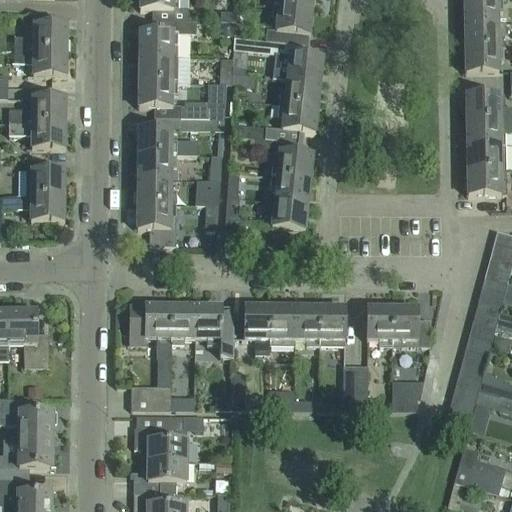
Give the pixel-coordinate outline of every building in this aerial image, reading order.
[(177,14),(177,0),(139,0),(139,15),(151,15),(151,26),(186,26),(186,14),(177,14)] [(273,0),(272,11),(311,15),(312,0),(273,0)] [(463,2),(464,29),(496,28),(495,16),(502,16),(502,2),(463,2)] [(308,39),(311,15),(272,11),(271,23),(276,24),(275,35),(267,34),(266,46),(269,47),(305,50),(306,39),(308,39)] [(53,20),(53,19),(33,19),(33,43),(27,43),(14,42),(13,55),(65,56),(66,31),(52,30),(52,20),(53,20)] [(186,26),(151,26),(150,26),(150,37),(139,37),(138,62),(177,63),(177,39),(193,39),(193,27),(186,26)] [(504,28),(496,28),(464,29),(464,54),(502,53),(502,41),(504,40),(504,28)] [(268,58),(269,47),(266,46),(232,43),(231,55),(268,58)] [(503,66),(502,53),(464,54),(465,78),(497,78),(497,66),(503,66)] [(65,81),(65,56),(13,55),(13,69),(27,69),(32,69),(32,81),(65,81)] [(319,89),(322,63),(283,59),(281,73),(287,74),(286,85),(319,89)] [(177,63),(138,62),(138,88),(176,88),(176,87),(188,87),(188,63),(177,63)] [(229,90),(230,79),(232,65),(221,63),(218,89),(229,90)] [(254,92),(255,82),(230,79),(229,90),(254,92)] [(316,115),(319,89),(286,85),(284,97),(279,96),(277,110),(316,115)] [(176,101),(176,88),(138,88),(138,112),(170,113),(170,101),(176,101)] [(504,100),(497,100),(465,100),(465,127),(511,125),(511,112),(504,112),(504,100)] [(64,130),(64,103),(31,103),(31,116),(9,115),(9,129),(64,130)] [(225,113),(208,112),(208,108),(184,107),(184,111),(180,111),(180,124),(224,124),(225,113)] [(314,138),(316,115),(277,110),(276,123),(282,123),(281,134),(264,133),(230,130),(229,142),(255,144),(301,148),(302,137),(314,138)] [(223,136),(224,124),(180,124),(180,135),(223,136)] [(511,125),(465,127),(466,151),(504,151),(504,138),(511,138),(511,125)] [(64,154),(64,130),(9,129),(9,142),(31,142),(30,154),(64,154)] [(170,135),(137,134),(137,160),(176,161),(197,161),(197,147),(170,147),(170,135)] [(300,159),(301,148),(255,144),(254,156),(278,158),(277,169),(271,168),(270,182),(309,186),(311,160),(300,159)] [(505,176),(505,161),(504,151),(466,151),(466,176),(505,176)] [(175,174),(176,161),(137,160),(137,185),(169,185),(169,174),(175,174)] [(216,188),(217,160),(206,160),(206,187),(216,188)] [(63,202),(63,176),(30,176),(19,176),(18,201),(63,202)] [(235,203),(236,176),(225,176),(224,203),(235,203)] [(505,200),(505,176),(466,176),(467,201),(505,200)] [(306,212),(309,186),(270,182),(268,195),(269,195),(268,207),(306,212)] [(169,197),(169,185),(137,185),(137,209),(175,210),(175,197),(169,197)] [(216,212),(216,188),(206,187),(205,210),(204,210),(204,211),(216,212)] [(63,202),(18,201),(16,201),(16,202),(1,204),(0,204),(0,247),(2,247),(2,228),(2,217),(16,214),(30,214),(30,227),(63,227),(63,202)] [(237,203),(235,203),(224,203),(223,236),(236,236),(237,203)] [(304,235),(306,212),(268,207),(266,232),(304,235)] [(175,224),(175,210),(137,209),(136,235),(169,235),(169,224),(175,224)] [(216,236),(216,212),(204,211),(203,235),(216,236)] [(511,252),(511,240),(496,236),(493,248),(511,252)] [(511,265),(511,252),(493,248),(490,260),(511,265)] [(510,277),(511,268),(511,265),(490,260),(487,271),(510,277)] [(507,288),(510,277),(487,271),(484,282),(507,288)] [(503,301),(507,288),(484,282),(480,294),(503,301)] [(500,311),(503,301),(480,294),(477,305),(500,311)] [(497,323),(499,315),(500,311),(477,305),(474,317),(497,323)] [(169,350),(169,311),(129,311),(129,349),(145,349),(145,344),(156,344),(156,363),(170,363),(170,350),(169,350)] [(194,345),(194,312),(169,311),(169,350),(170,350),(183,351),(183,345),(194,345)] [(220,312),(194,312),(194,345),(206,345),(206,350),(219,350),(219,362),(232,362),(233,313),(220,313),(220,312)] [(268,361),(268,351),(269,312),(244,312),(243,345),(255,345),(255,361),(268,361)] [(293,346),(294,312),(269,312),(268,351),(283,351),(283,346),(293,346)] [(318,351),(318,313),(294,312),(293,346),(305,346),(305,351),(318,351)] [(345,346),(344,313),(318,313),(318,351),(345,352),(345,346)] [(391,352),(391,313),(366,313),(365,346),(378,346),(378,352),(391,352)] [(417,314),(391,313),(391,352),(429,352),(429,326),(417,326),(417,314)] [(511,318),(499,315),(497,323),(495,331),(511,336),(511,318)] [(494,335),(495,331),(497,323),(474,317),(471,328),(494,335)] [(35,318),(7,318),(7,350),(22,350),(23,374),(48,373),(48,348),(36,348),(35,318)] [(491,346),(494,335),(471,328),(468,340),(491,346)] [(491,346),(468,340),(465,352),(488,358),(491,346)] [(485,369),(488,358),(465,352),(462,363),(485,369)] [(482,381),(485,369),(462,363),(459,375),(482,381)] [(354,417),(355,371),(343,371),(342,416),(354,417)] [(367,417),(367,371),(355,371),(354,417),(367,417)] [(479,392),(480,388),(482,381),(459,375),(456,386),(479,392)] [(243,416),(244,391),(244,380),(231,380),(231,390),(231,416),(243,416)] [(476,404),(478,395),(479,392),(456,386),(452,398),(476,404)] [(480,388),(479,392),(478,395),(511,404),(511,390),(503,387),(501,394),(480,388)] [(42,391),(27,391),(27,402),(42,402),(42,391)] [(169,392),(130,392),(130,403),(169,403),(169,392)] [(511,419),(511,404),(478,395),(476,404),(474,410),(483,412),(511,419)] [(474,410),(476,404),(452,398),(449,409),(473,415),(474,410)] [(169,415),(169,403),(130,403),(130,415),(169,415)] [(21,405),(0,404),(0,429),(19,430),(18,445),(51,445),(51,418),(21,417),(21,405)] [(390,405),(390,417),(416,417),(416,405),(390,405)] [(293,416),(293,406),(267,406),(267,416),(293,416)] [(317,416),(317,406),(293,406),(293,416),(317,416)] [(470,426),(473,415),(449,409),(446,422),(469,428),(470,426)] [(182,421),(135,421),(135,433),(133,433),(133,455),(147,455),(147,466),(185,467),(185,446),(175,446),(176,435),(182,435),(182,421)] [(466,439),(467,435),(469,428),(446,422),(443,433),(466,439)] [(469,428),(467,435),(477,438),(481,439),(483,430),(470,426),(469,428)] [(50,474),(51,445),(18,445),(18,446),(2,446),(2,460),(0,460),(0,484),(20,485),(20,474),(50,474)] [(463,453),(457,473),(471,478),(501,487),(505,474),(475,466),(478,457),(463,453)] [(185,487),(185,467),(147,466),(147,478),(130,477),(130,478),(133,479),(132,498),(175,499),(175,487),(185,487)] [(231,468),(211,467),(210,476),(230,476),(231,468)] [(497,500),(501,487),(471,478),(467,491),(497,500)] [(20,498),(20,485),(0,484),(0,509),(2,509),(1,511),(49,511),(49,498),(20,498)] [(175,510),(175,499),(132,498),(132,511),(184,511),(185,510),(175,510)]
